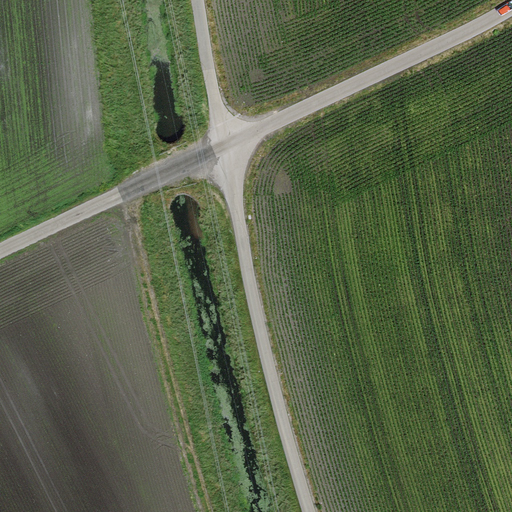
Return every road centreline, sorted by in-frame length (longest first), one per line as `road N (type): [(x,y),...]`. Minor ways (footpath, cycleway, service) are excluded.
road 1 (track): [(309,511),(265,353),(196,0)]
road 2 (track): [(209,152),(0,250)]
